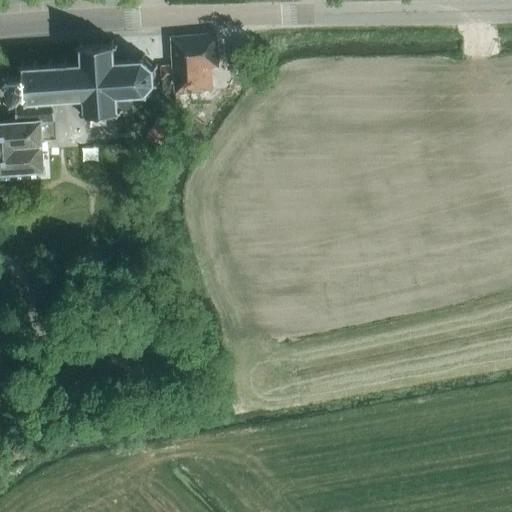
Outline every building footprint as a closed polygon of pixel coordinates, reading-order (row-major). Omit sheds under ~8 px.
[(203,102),(203,90),(211,89),(210,68),(219,67),(216,33),(215,33),(171,36),(173,65),(161,66),(161,78),(162,89),(163,93),(187,91),(188,103),(203,102)] [(0,122),(0,173),(43,170),(40,121),(54,120),(53,104),(54,104),(54,100),(66,100),(66,103),(70,103),(70,99),(82,99),(83,111),(79,111),(79,115),(83,115),(84,118),(87,118),(87,114),(114,112),(115,116),(117,116),(117,112),(132,111),(131,95),(141,95),(142,98),(146,98),(145,93),(153,99),(162,89),(157,85),(157,83),(153,81),(152,69),(157,67),(156,65),(152,67),(143,59),(144,55),(142,54),(140,58),(129,59),(129,55),(126,55),(127,59),(114,60),(113,46),(117,46),(117,44),(113,44),(113,40),(109,40),(110,44),(83,46),(83,42),(80,42),(80,46),(76,46),(76,49),(80,48),(81,62),(68,63),(68,59),(64,59),(65,63),(52,64),(52,60),(49,60),(49,64),(37,65),(36,61),(33,61),(34,65),(24,66),(24,62),(21,62),(21,66),(17,66),(17,69),(21,68),(22,75),(9,76),(9,72),(7,72),(7,76),(3,76),(3,80),(7,80),(7,85),(8,90),(4,90),(4,93),(8,93),(8,97),(12,97),(12,93),(23,92),(23,99),(19,99),(19,100),(14,101),(16,122),(0,122)] [(155,127),(148,137),(160,145),(167,135),(155,127)] [(0,215),(15,216),(15,203),(0,203),(0,215)] [(71,414),(90,410),(89,399),(69,403),(71,414)] [(98,419),(82,422),(84,431),(100,428),(98,419)]
